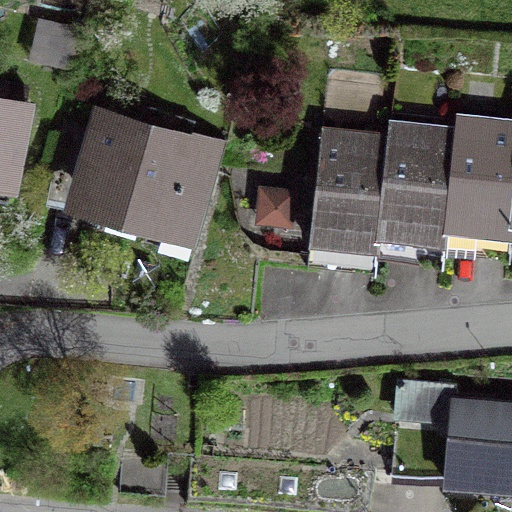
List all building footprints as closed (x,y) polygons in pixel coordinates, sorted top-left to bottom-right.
[(0,196),(8,198),(26,104),(0,99),(3,84),(0,83),(0,196)] [(142,132),(109,122),(107,127),(65,119),(50,189),(87,197),(200,231),(226,141),(192,131),(195,120),(149,107),(142,132)] [(511,232),(511,119),(458,114),(457,127),(446,229),(511,236),(511,232)] [(446,229),(457,127),(391,120),(390,134),(379,235),(444,242),(446,229)] [(379,235),(390,134),(322,127),(310,242),(377,249),(379,235)] [(511,403),(452,399),(449,427),(395,422),(391,472),(445,477),(445,479),(495,483),(496,471),(511,472),(511,403)] [(166,453),(123,450),(120,490),(163,494),(166,453)]
